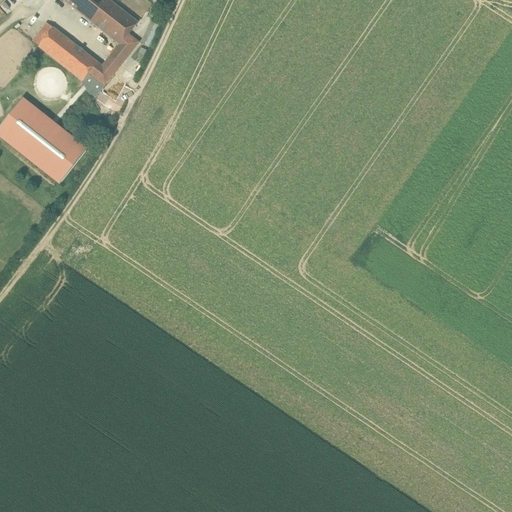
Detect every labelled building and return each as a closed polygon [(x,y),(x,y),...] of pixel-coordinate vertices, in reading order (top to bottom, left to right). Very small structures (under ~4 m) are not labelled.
[(62,0),(75,10),(82,0),(62,0)] [(138,23),(109,0),(82,0),(75,10),(119,45),(112,53),(124,62),(139,43),(129,34),(138,23)] [(155,17),(142,44),(149,48),(162,20),(155,17)] [(102,66),(53,28),(52,29),(47,26),(35,42),(39,46),(38,47),(82,82),(93,101),(113,75),(102,66)] [(141,49),(137,57),(142,59),(146,51),(141,49)] [(113,75),(124,62),(112,53),(102,66),(113,75)] [(87,150),(22,98),(0,126),(0,136),(60,185),(87,150)] [(107,120),(101,130),(106,133),(112,123),(107,120)]
